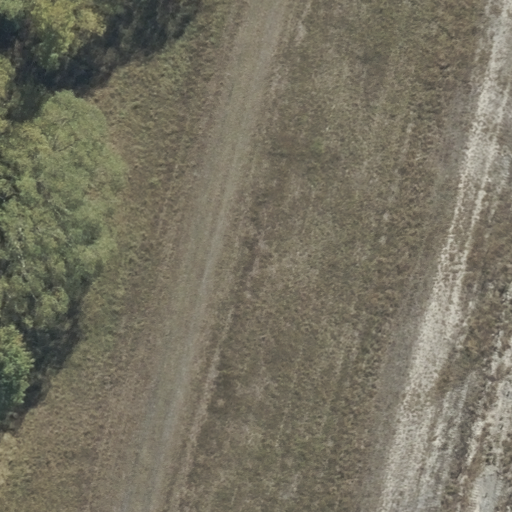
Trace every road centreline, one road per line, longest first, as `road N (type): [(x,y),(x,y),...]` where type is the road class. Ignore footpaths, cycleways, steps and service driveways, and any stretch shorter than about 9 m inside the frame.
road 1 (track): [(147,511),(278,0)]
road 2 (track): [(511,11),(385,511)]
